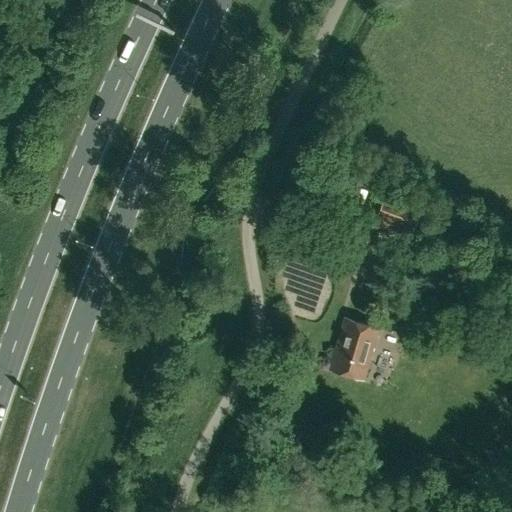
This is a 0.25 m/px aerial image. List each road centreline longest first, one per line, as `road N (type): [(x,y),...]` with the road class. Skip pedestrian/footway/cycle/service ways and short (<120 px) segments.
road 1 (residential): [(173,511),(258,342),(247,236),(251,193),(341,0)]
road 2 (primary): [(18,511),(79,324),(219,0)]
road 3 (primary): [(156,0),(0,402)]
